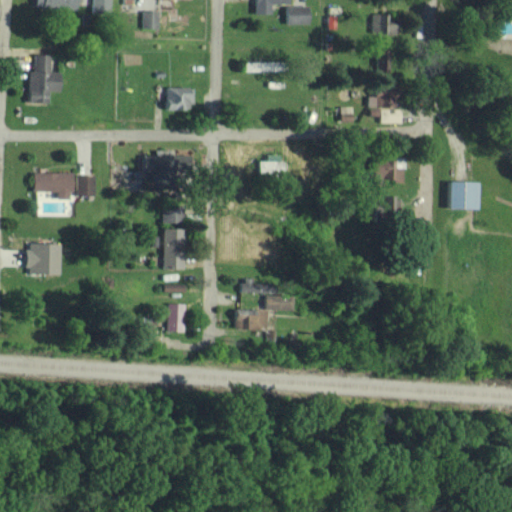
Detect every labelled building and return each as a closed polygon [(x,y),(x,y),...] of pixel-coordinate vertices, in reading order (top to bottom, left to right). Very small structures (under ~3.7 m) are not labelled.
[(32,0),(33,7),(73,9),(73,0),(32,0)] [(108,12),(107,0),(89,0),(90,12),(108,12)] [(252,0),(253,13),(268,13),(268,2),(286,2),(285,0),(252,0)] [(511,0),(500,0),(500,10),(511,10),(511,0)] [(284,6),(284,23),(306,23),(306,5),(284,6)] [(380,33),(380,21),(388,22),(388,14),(370,13),(369,32),(380,33)] [(26,102),(46,102),(47,89),(58,89),(58,71),(47,71),(48,53),(32,53),(32,70),(27,70),(26,102)] [(242,70),(275,70),(275,61),(242,62),(242,70)] [(163,108),(190,108),(189,86),(163,86),(163,108)] [(396,122),(397,97),(365,96),(365,105),(368,105),(368,114),(377,115),(377,121),(396,122)] [(350,105),(338,106),(338,120),(350,120),(350,105)] [(167,149),(153,149),(153,157),(143,157),(143,163),(148,163),(148,168),(187,169),(187,154),(166,154),(167,149)] [(256,160),(256,177),(280,176),(279,154),(264,154),(264,159),(256,160)] [(400,181),(400,168),(394,167),(395,157),(371,157),(370,184),(383,184),(383,181),(400,181)] [(31,191),(55,190),(55,198),(69,198),(69,171),(30,172),(31,191)] [(91,174),(74,175),(74,194),(92,194),(91,174)] [(475,208),(475,181),(446,181),(445,208),(475,208)] [(398,212),(398,195),(375,194),(374,211),(398,212)] [(160,206),(160,224),(181,224),(181,206),(160,206)] [(160,267),(181,268),(181,227),(161,227),(160,267)] [(58,243),(24,242),(23,273),(58,273),(58,243)] [(256,282),(238,281),(238,290),(256,291),(256,282)] [(181,291),(182,284),(161,283),(161,290),(181,291)] [(263,308),(292,309),(292,294),(263,294),(263,308)] [(182,303),(165,303),(164,330),(181,331),(182,303)] [(265,309),(233,308),(232,328),(264,329),(265,309)]
